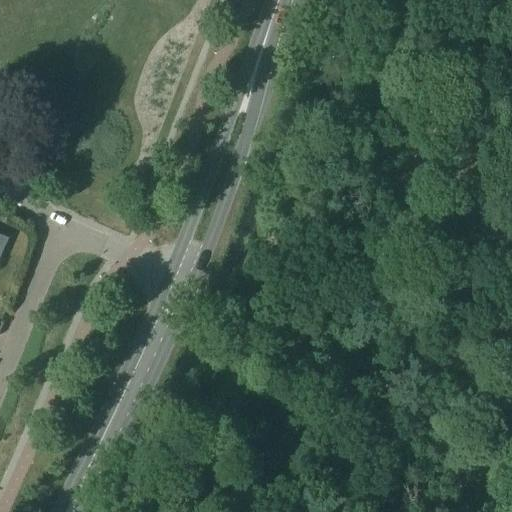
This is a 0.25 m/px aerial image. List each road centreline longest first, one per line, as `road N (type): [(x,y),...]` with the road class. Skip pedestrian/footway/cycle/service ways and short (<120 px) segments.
road 1 (secondary): [(181,279),(283,0)]
road 2 (secondary): [(71,511),(181,279)]
road 3 (residential): [(62,228),(0,385)]
road 4 (residential): [(181,279),(62,228)]
